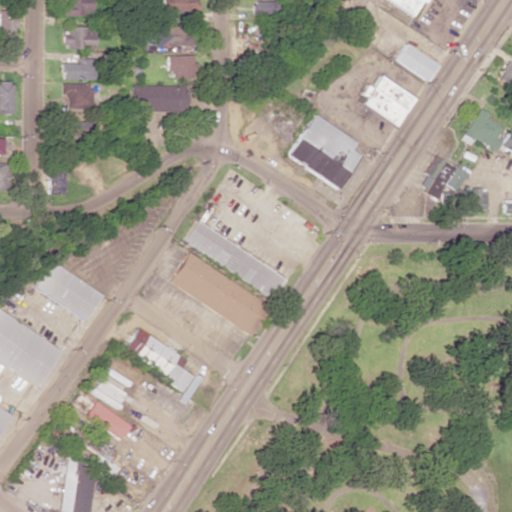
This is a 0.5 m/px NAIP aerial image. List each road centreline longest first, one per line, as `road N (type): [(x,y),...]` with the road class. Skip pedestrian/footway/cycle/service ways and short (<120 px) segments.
road 1 (residential): [(216,145),(124,298),(0,471)]
road 2 (secondary): [(351,232),(158,511)]
road 3 (secondary): [(504,0),(351,232)]
road 4 (tertiary): [(28,213),(33,0)]
road 5 (tertiary): [(28,213),(95,203),(185,149),(216,145)]
road 6 (tertiary): [(351,232),(216,145)]
road 7 (tertiary): [(511,232),(351,232)]
road 8 (residential): [(247,387),(124,298)]
road 9 (residential): [(222,0),(216,145)]
